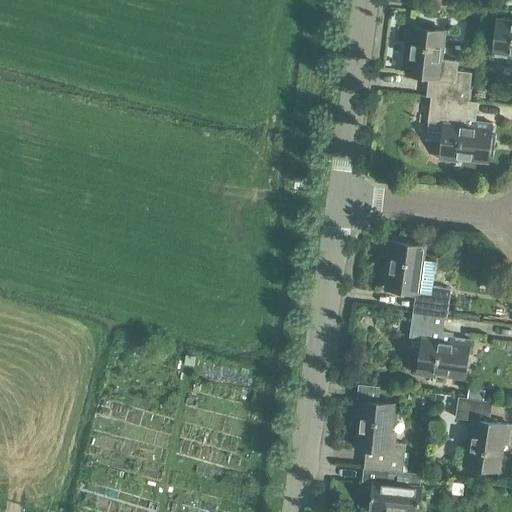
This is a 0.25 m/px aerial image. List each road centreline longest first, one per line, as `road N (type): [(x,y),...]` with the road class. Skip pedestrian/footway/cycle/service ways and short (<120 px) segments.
road 1 (unclassified): [(295,511),(340,197)]
road 2 (unclassified): [(340,197),(365,0)]
road 3 (residential): [(511,214),(340,197)]
